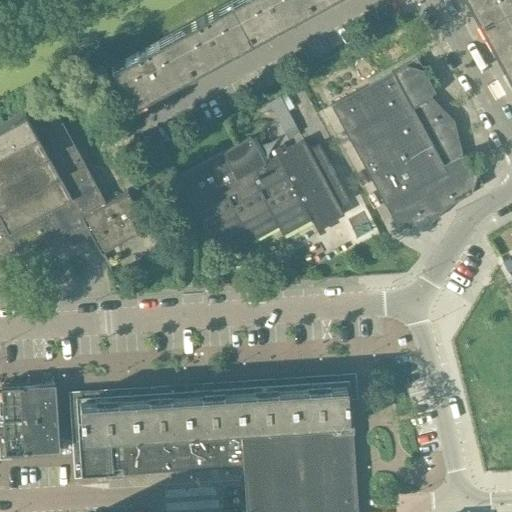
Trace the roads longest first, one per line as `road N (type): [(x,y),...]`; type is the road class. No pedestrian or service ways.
road 1 (residential): [(0,328),(384,305),(412,310)]
road 2 (residential): [(143,118),(365,0)]
road 3 (residential): [(412,310),(461,500)]
road 4 (residential): [(173,511),(172,497),(0,503)]
road 5 (residential): [(511,141),(436,0)]
road 6 (residential): [(412,310),(473,212),(511,190)]
